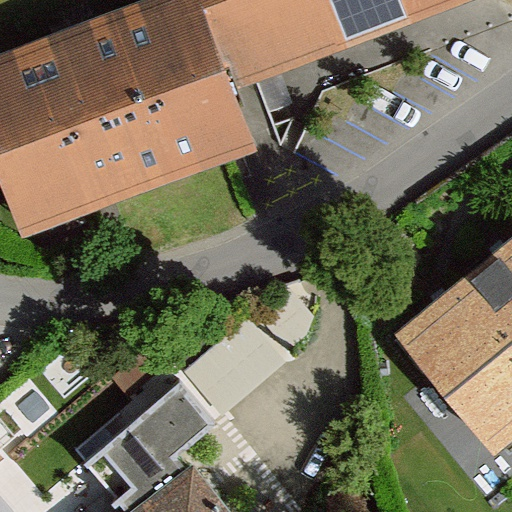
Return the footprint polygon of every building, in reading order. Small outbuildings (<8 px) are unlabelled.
[(136,0),(0,52),(0,168),(19,218),(244,132),(222,74),(415,0),(136,0)] [(511,442),(511,227),(390,330),(496,456),(511,442)] [(137,503),(235,423),(198,378),(100,458),(137,503)] [(0,462),(16,449),(0,428),(0,462)] [(223,511),(189,468),(131,511),(223,511)]
